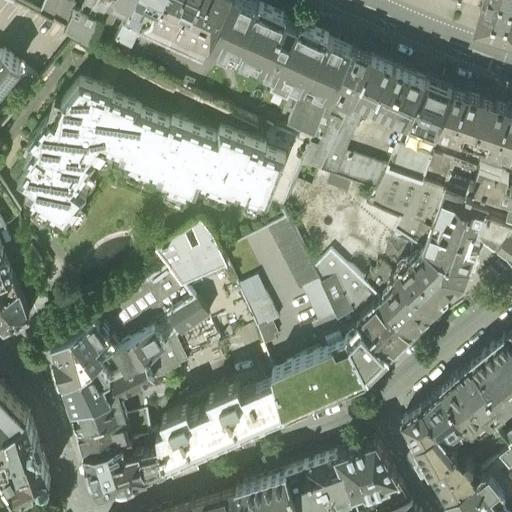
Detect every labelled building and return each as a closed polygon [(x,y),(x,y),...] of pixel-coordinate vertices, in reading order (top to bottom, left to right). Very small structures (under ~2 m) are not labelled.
[(42,0),(41,4),(61,14),(68,0),(42,0)] [(77,25),(90,32),(104,0),(83,0),(80,7),(73,5),(67,20),(77,25)] [(131,0),(104,0),(90,32),(102,39),(115,12),(108,8),(111,0),(114,0),(129,6),(131,0)] [(131,0),(129,6),(126,11),(117,29),(131,37),(133,35),(134,34),(140,18),(139,18),(147,1),(146,0),(131,0)] [(160,0),(155,14),(210,39),(228,0),(160,0)] [(223,45),(279,69),(270,87),(288,95),(290,91),(298,95),(289,115),(315,127),(333,87),(354,42),(353,42),(353,43),(327,31),(328,28),(302,17),(300,22),(284,15),(287,10),(264,0),(259,0),(259,1),(257,0),(228,0),(210,39),(223,45)] [(511,0),(481,0),(481,2),(476,20),(510,30),(511,30),(511,0)] [(373,51),(354,42),(333,87),(352,96),(355,91),(373,51)] [(0,83),(21,59),(3,44),(0,47),(0,83)] [(426,75),(373,51),(355,91),(408,115),(409,113),(426,75)] [(64,98),(57,119),(103,139),(123,147),(141,104),(142,101),(114,85),(112,90),(80,73),(61,97),(64,98)] [(426,75),(409,113),(426,120),(423,127),(425,128),(432,131),(435,123),(436,124),(452,85),(426,75)] [(511,105),(452,85),(436,124),(435,124),(511,149),(511,105)] [(352,96),(333,87),(315,127),(310,140),(309,140),(301,158),(321,165),(327,152),(342,119),(351,99),(352,96)] [(363,104),(351,99),(342,119),(327,152),(341,156),(344,147),(354,124),(363,104)] [(171,115),(141,104),(123,147),(120,154),(160,168),(158,174),(196,188),(201,175),(218,128),(182,115),(173,111),(171,115)] [(93,154),(103,139),(57,119),(47,113),(28,138),(35,143),(25,157),(30,160),(18,176),(31,185),(27,190),(65,218),(88,188),(78,182),(96,156),(93,154)] [(220,120),(218,128),(201,175),(238,189),(239,186),(268,197),(286,149),(265,142),(267,138),(258,135),(220,120)] [(432,131),(425,128),(418,146),(430,151),(432,131)] [(388,162),(387,164),(395,167),(395,166),(422,175),(430,151),(418,146),(398,139),(388,162)] [(341,156),(327,152),(321,165),(342,173),(376,184),(385,165),(374,161),(375,158),(388,162),(344,147),(341,156)] [(477,169),(430,151),(422,175),(434,179),(466,190),(468,184),(470,177),(474,178),(477,169)] [(388,162),(375,158),(374,161),(385,165),(394,168),(393,170),(414,177),(416,176),(425,179),(425,180),(441,186),(441,185),(445,187),(455,190),(455,192),(468,196),(466,201),(487,209),(488,205),(490,206),(493,199),(466,190),(434,179),(422,175),(395,166),(395,167),(387,164),(388,162)] [(511,183),(510,180),(507,179),(506,180),(504,180),(508,170),(481,160),(477,169),(474,178),(470,177),(468,184),(472,186),(474,182),(511,194),(511,193),(511,183)] [(394,168),(385,165),(376,184),(375,185),(374,185),(368,197),(381,204),(401,213),(395,225),(423,243),(425,244),(445,187),(441,185),(441,186),(425,180),(425,179),(416,176),(414,177),(393,170),(394,168)] [(0,221),(6,218),(20,207),(0,175),(0,221)] [(471,223),(480,227),(487,209),(466,201),(468,196),(455,192),(455,190),(445,187),(425,244),(447,256),(469,264),(473,251),(473,249),(472,248),(463,246),(471,223)] [(511,193),(511,194),(508,207),(511,208),(511,217),(498,239),(511,249),(511,193)] [(480,227),(498,239),(511,217),(511,208),(508,207),(506,212),(490,206),(488,205),(487,209),(480,227)] [(171,257),(183,273),(199,266),(201,269),(227,257),(221,245),(212,225),(201,210),(193,215),(200,233),(192,237),(185,220),(157,238),(171,257)] [(302,282),(319,273),(314,263),(289,212),(269,221),(300,284),(303,283),(302,282)] [(377,263),(363,277),(369,283),(381,295),(415,327),(440,301),(437,298),(440,295),(442,296),(449,289),(448,287),(455,279),(456,280),(460,275),(459,273),(469,264),(447,256),(425,244),(423,243),(409,257),(407,255),(396,264),(399,267),(397,270),(384,257),(376,257),(377,263)] [(363,277),(331,246),(314,263),(319,273),(321,277),(336,271),(350,303),(369,283),(363,277)] [(0,279),(0,276),(13,270),(4,248),(0,250),(0,293),(5,291),(0,279)] [(124,289),(94,310),(114,343),(153,321),(150,317),(156,313),(168,306),(195,289),(183,273),(171,257),(145,274),(124,289)] [(17,319),(29,313),(22,292),(13,270),(0,276),(0,279),(5,291),(0,293),(0,319),(5,325),(17,319)] [(350,303),(336,271),(321,277),(338,312),(351,306),(350,303)] [(313,319),(322,341),(347,331),(338,312),(321,277),(319,273),(302,282),(303,283),(319,316),(313,319)] [(257,275),(239,283),(245,296),(255,318),(264,341),(276,336),(268,319),(278,314),(267,289),(263,290),(257,275)] [(208,306),(195,289),(168,306),(181,326),(190,320),(208,306)] [(389,351),(415,327),(381,295),(358,319),(360,321),(389,351)] [(253,319),(255,318),(245,296),(221,306),(231,328),(242,323),(242,324),(253,320),(253,319)] [(180,327),(168,337),(178,358),(180,357),(181,358),(192,354),(191,353),(202,348),(201,345),(210,341),(209,340),(220,335),(208,306),(190,320),(181,326),(180,327)] [(52,338),(64,378),(96,354),(114,343),(94,310),(52,338)] [(347,331),(368,373),(389,351),(360,321),(358,319),(347,331)] [(154,321),(153,321),(114,343),(121,352),(129,364),(145,354),(166,339),(154,321)] [(368,373),(347,331),(322,341),(315,345),(314,345),(314,346),(314,347),(314,348),(288,360),(281,363),(274,366),(276,374),(285,411),(294,407),(331,390),(368,373)] [(471,361),(507,403),(511,398),(511,342),(505,334),(489,346),(471,361)] [(179,359),(178,358),(168,337),(166,339),(145,354),(154,372),(169,365),(179,359)] [(64,378),(72,403),(110,392),(103,377),(111,373),(104,362),(121,352),(114,343),(96,354),(64,378)] [(72,403),(79,423),(122,411),(127,410),(123,398),(120,389),(154,372),(145,354),(129,364),(111,373),(103,377),(110,392),(72,403)] [(471,361),(456,374),(487,412),(491,417),(500,410),(507,403),(471,361)] [(278,414),(285,411),(276,374),(269,377),(242,388),(239,380),(208,393),(212,402),(191,411),(187,402),(161,413),(165,422),(157,425),(157,427),(158,427),(162,455),(164,456),(165,457),(166,459),(166,460),(166,462),(166,463),(166,464),(278,414)] [(456,374),(441,386),(467,420),(470,424),(487,412),(456,374)] [(0,428),(28,409),(12,394),(0,381),(0,428)] [(162,393),(165,382),(147,386),(149,396),(162,393)] [(439,426),(447,436),(467,420),(441,386),(420,402),(439,426)] [(143,393),(123,398),(127,410),(146,405),(146,396),(144,397),(143,393)] [(401,418),(415,443),(439,426),(420,402),(401,418)] [(45,479),(47,474),(49,469),(29,410),(28,409),(0,428),(0,442),(1,442),(3,446),(6,445),(10,455),(0,460),(21,493),(45,479)] [(79,423),(84,445),(122,435),(129,433),(127,423),(125,423),(122,411),(79,423)] [(447,436),(457,449),(464,458),(466,456),(470,457),(474,461),(473,465),(471,466),(477,474),(495,459),(502,452),(500,450),(511,442),(503,433),(491,417),(487,412),(470,424),(467,420),(447,436)] [(447,436),(439,426),(415,443),(423,456),(431,470),(457,449),(447,436)] [(511,426),(503,433),(511,442),(500,450),(502,452),(509,461),(511,458),(511,426)] [(122,435),(84,445),(86,451),(95,482),(100,484),(105,486),(158,467),(166,464),(166,463),(166,462),(166,460),(166,459),(165,457),(164,456),(162,455),(158,427),(157,427),(149,428),(145,429),(146,435),(124,440),(122,435)] [(336,450),(352,491),(364,486),(365,491),(387,483),(385,478),(398,473),(396,470),(376,436),(348,446),(336,450)] [(447,499),(477,474),(471,466),(473,465),(474,461),(470,457),(466,456),(464,458),(457,449),(431,470),(447,499)] [(334,497),(352,491),(336,450),(311,459),(286,468),(302,508),(318,501),(320,508),(336,502),(334,497)] [(457,511),(485,511),(501,499),(511,490),(511,458),(509,461),(502,452),(495,459),(477,474),(447,499),(457,511)] [(303,511),(302,508),(286,468),(273,472),(255,478),(236,484),(245,511),(303,511)] [(362,506),(363,511),(377,511),(412,498),(409,493),(398,473),(385,478),(387,483),(365,491),(364,486),(352,491),(358,507),(362,506)] [(245,511),(236,484),(213,490),(193,497),(198,511),(245,511)] [(511,490),(501,499),(511,511),(511,490)] [(318,501),(302,508),(303,511),(363,511),(362,506),(358,507),(352,491),(334,497),(336,502),(320,508),(318,501)] [(198,511),(193,497),(152,511),(149,511),(198,511)] [(412,498),(377,511),(415,511),(420,510),(415,502),(412,498)] [(511,511),(501,499),(485,511),(511,511)]
